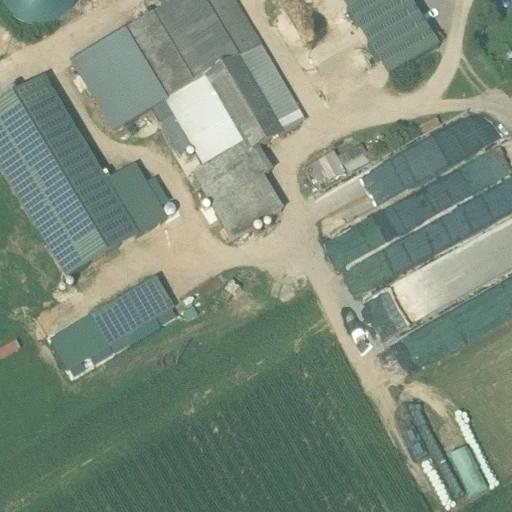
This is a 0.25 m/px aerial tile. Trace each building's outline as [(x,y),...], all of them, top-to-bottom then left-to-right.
[(13,0),(14,9),(33,9),(33,19),(75,19),(75,0),(13,0)] [(292,102),(231,0),(183,0),(150,20),(192,88),(202,82),(240,147),(247,158),(300,127),(288,105),(292,102)] [(405,0),(338,0),(388,81),(437,52),(405,0)] [(202,82),(192,88),(150,20),(124,35),(190,149),(202,169),(240,147),(202,82)] [(124,35),(75,64),(116,133),(153,112),(164,105),(124,35)] [(42,84),(0,109),(0,165),(68,280),(136,240),(42,84)] [(190,149),(164,105),(153,112),(179,155),(190,149)] [(202,169),(192,175),(232,243),(281,215),(247,158),(240,147),(202,169)] [(333,155),(303,173),(313,190),(343,172),(333,155)] [(372,173),(310,205),(326,237),(395,202),(384,179),(376,182),(372,173)] [(162,331),(157,321),(176,312),(160,282),(92,316),(113,356),(162,331)]
